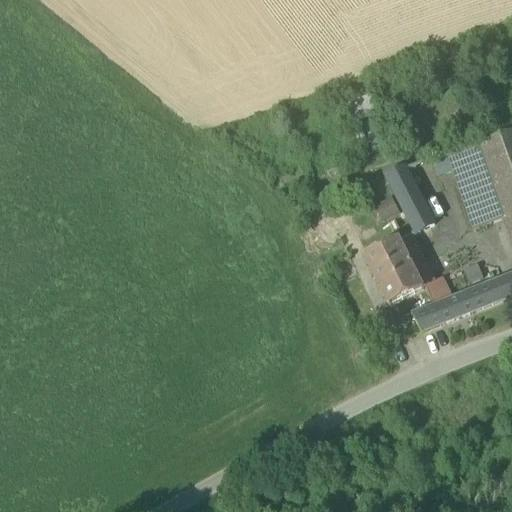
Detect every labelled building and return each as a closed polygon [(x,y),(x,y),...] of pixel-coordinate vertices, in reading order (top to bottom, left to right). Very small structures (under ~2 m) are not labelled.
[(372,96),(345,106),(360,149),(367,146),(359,123),(379,117),(372,96)] [(387,133),(368,137),(372,155),(391,151),(387,133)] [(503,223),(511,247),(511,136),(477,148),(431,164),(436,181),(452,175),(472,234),(503,223)] [(415,238),(417,238),(435,229),(406,173),(385,180),(415,238)] [(401,218),(392,201),(374,210),(383,227),(401,218)] [(331,222),(342,243),(354,237),(343,216),(331,222)] [(425,292),(434,310),(451,304),(441,282),(434,286),(411,239),(400,245),(423,293),(425,292)] [(365,261),(389,310),(423,293),(400,245),(399,244),(365,261)] [(478,268),(463,273),(469,288),(484,283),(478,268)] [(412,319),(421,335),(507,302),(511,299),(511,279),(501,284),(451,304),(434,310),(412,319)]
